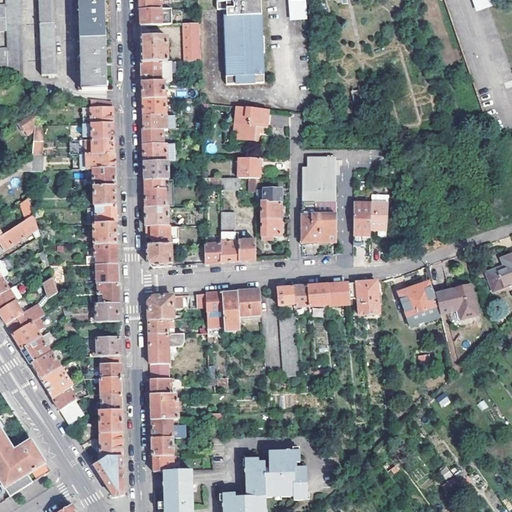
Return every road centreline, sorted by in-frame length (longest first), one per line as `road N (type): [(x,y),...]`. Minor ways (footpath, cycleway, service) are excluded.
road 1 (residential): [(132,283),(123,0)]
road 2 (residential): [(140,511),(132,283)]
road 3 (residential): [(295,272),(398,268),(511,228)]
road 4 (residential): [(132,283),(295,272)]
road 5 (residential): [(295,272),(295,116)]
